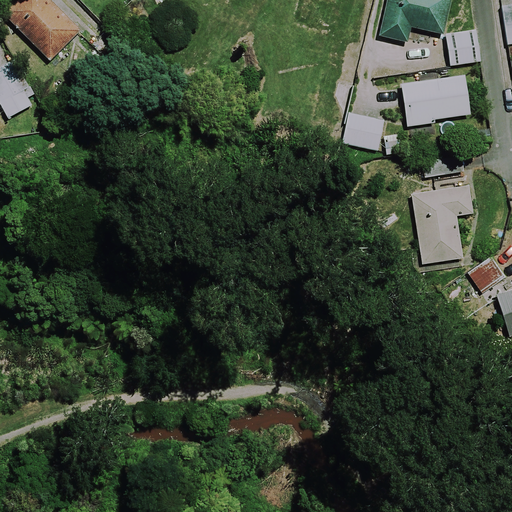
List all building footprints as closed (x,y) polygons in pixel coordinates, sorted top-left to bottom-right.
[(78,34),(44,0),(17,0),(1,16),(48,64),(78,34)] [(222,0),(237,10),(244,0),(222,0)] [(344,0),(300,0),(295,24),(346,35),(353,2),(344,0)] [(449,0),(387,0),(379,40),(406,46),(409,31),(441,38),(449,0)] [(505,45),(511,43),(511,5),(499,7),(505,45)] [(478,64),(474,33),(444,36),(448,68),(478,64)] [(230,57),(206,44),(191,72),(215,85),(230,57)] [(0,112),(1,111),(6,121),(36,105),(13,63),(0,70),(0,112)] [(468,120),(462,78),(399,86),(405,129),(468,120)] [(350,87),(322,81),(313,120),(341,126),(350,87)] [(381,123),(346,116),(340,146),(375,153),(381,123)] [(472,216),(468,188),(410,196),(420,267),(460,261),(454,219),(472,216)] [(503,280),(488,259),(465,275),(480,296),(503,280)] [(511,337),(511,291),(495,297),(508,339),(511,337)]
